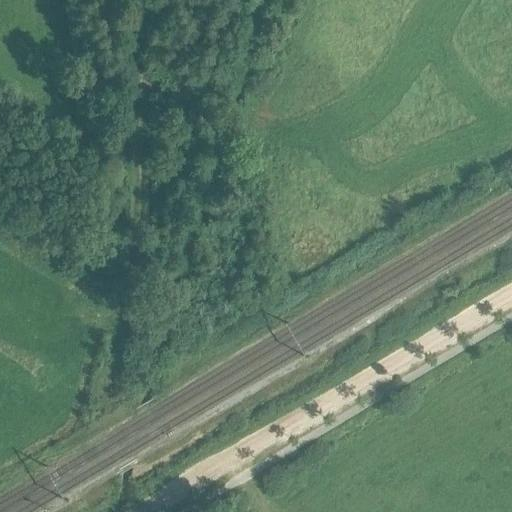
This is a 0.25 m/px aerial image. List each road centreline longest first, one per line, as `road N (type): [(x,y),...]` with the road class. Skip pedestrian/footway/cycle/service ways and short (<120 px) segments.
road 1 (track): [(146,0),(145,87),(114,395)]
road 2 (track): [(233,464),(511,296)]
